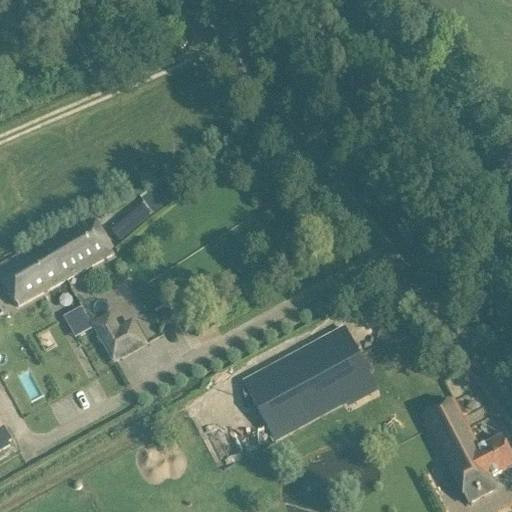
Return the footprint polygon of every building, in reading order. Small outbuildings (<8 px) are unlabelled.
[(153,183),(108,225),(123,241),(169,200),(153,183)] [(58,265),(67,282),(114,256),(94,220),(52,242),(63,262),(58,265)] [(0,274),(18,308),(67,282),(58,265),(63,262),(52,242),(0,270),(0,274)] [(93,326),(116,363),(147,347),(133,323),(119,330),(111,317),(93,326)] [(345,330),(244,385),(276,443),(297,432),(377,388),(345,330)] [(479,452),(473,439),(469,431),(467,431),(462,420),(462,419),(454,403),(424,418),(469,505),(494,492),(489,482),(511,469),(511,458),(502,440),(479,452)] [(5,429),(0,431),(0,445),(11,439),(5,429)]
